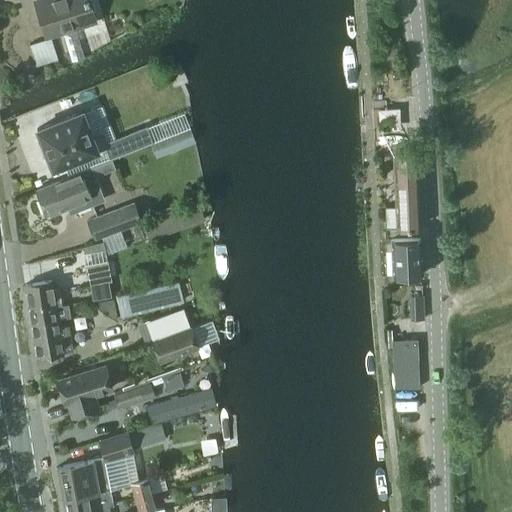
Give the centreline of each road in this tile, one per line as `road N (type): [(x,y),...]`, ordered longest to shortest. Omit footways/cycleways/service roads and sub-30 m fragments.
road 1 (tertiary): [(440,511),(412,0)]
road 2 (secondary): [(36,511),(0,271)]
